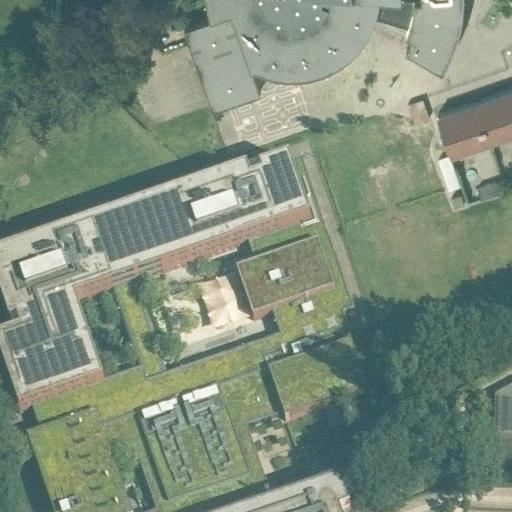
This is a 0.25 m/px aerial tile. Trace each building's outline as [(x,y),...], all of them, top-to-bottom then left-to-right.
[(207,0),(209,6),(212,15),(185,25),(213,107),(261,90),(253,67),(255,66),(266,70),(277,73),(288,74),(300,74),(311,73),(322,69),(333,65),(343,59),(351,52),(359,44),(366,35),(373,24),(377,11),(410,21),(406,32),(413,35),(406,47),(443,69),(455,45),(462,19),(463,0),(207,0)] [(511,88),(476,101),(490,141),(511,133),(511,88)] [(476,101),(437,114),(446,138),(444,142),(448,144),(451,154),(490,141),(476,101)] [(249,173),(0,259),(0,296),(14,338),(0,342),(0,355),(21,416),(33,411),(41,435),(28,440),(52,511),(131,511),(111,455),(134,447),(156,511),(348,511),(351,511),(341,482),(284,502),(283,499),(273,503),(247,428),(284,415),(286,422),(368,394),(365,385),(378,380),(359,326),(349,329),(345,317),(355,314),(302,161),(291,165),(291,163),(250,177),(249,173)] [(481,198),(500,191),(496,181),(478,188),(481,198)] [(511,388),(495,398),(496,441),(511,440),(511,388)]
